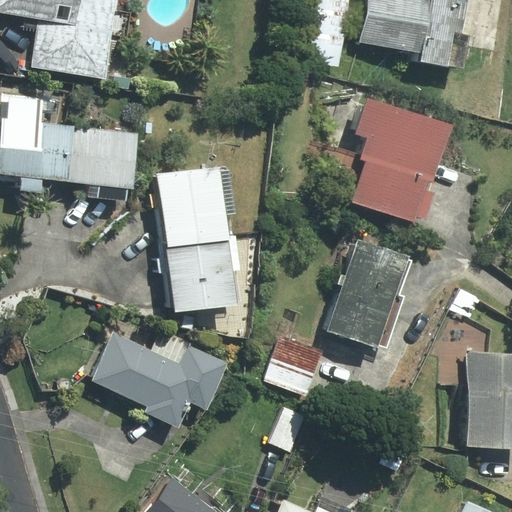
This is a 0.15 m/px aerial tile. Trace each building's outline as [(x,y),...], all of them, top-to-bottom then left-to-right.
[(0,0),(0,17),(29,20),(23,68),(105,78),(114,0),(0,0)] [(337,0),(300,0),(294,64),(332,68),(337,0)] [(451,35),(455,0),(350,0),(345,43),(400,50),(398,62),(453,69),(457,36),(451,35)] [(353,138),(345,161),(349,163),(336,201),(402,224),(436,123),(351,93),(337,133),(353,138)] [(113,201),(119,129),(30,122),(31,99),(0,96),(0,179),(8,180),(7,191),(26,193),(27,181),(84,185),(83,199),(113,201)] [(215,274),(224,274),(216,170),(144,176),(154,311),(218,307),(215,274)] [(395,260),(344,242),(314,331),(365,348),(395,260)] [(193,411),(215,361),(150,332),(142,351),(101,333),(80,380),(133,403),(127,415),(162,430),(174,402),(193,411)] [(316,350),(269,335),(253,382),(300,397),(316,350)] [(511,353),(458,349),(452,445),(510,449),(511,417),(511,356),(510,357),(511,353)] [(301,417),(275,408),(262,446),(288,455),(301,417)] [(377,443),(368,462),(393,474),(401,454),(377,443)] [(209,511),(166,474),(132,511),(209,511)] [(341,511),(319,502),(314,511),(303,511),(275,499),(269,511),(341,511)] [(487,511),(460,501),(455,511),(487,511)]
